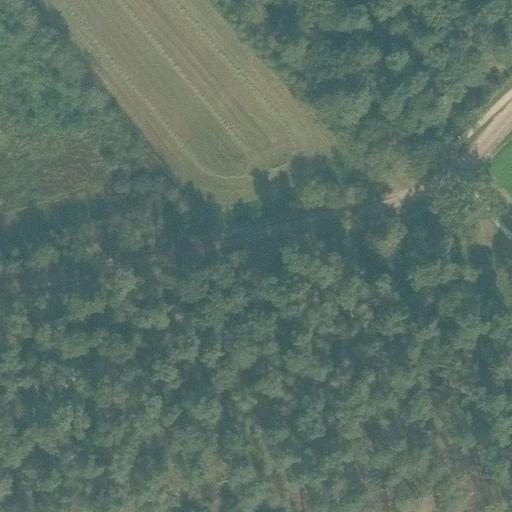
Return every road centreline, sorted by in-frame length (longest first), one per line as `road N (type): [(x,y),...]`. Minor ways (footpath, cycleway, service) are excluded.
road 1 (track): [(0,286),(421,192)]
road 2 (track): [(446,157),(511,298)]
